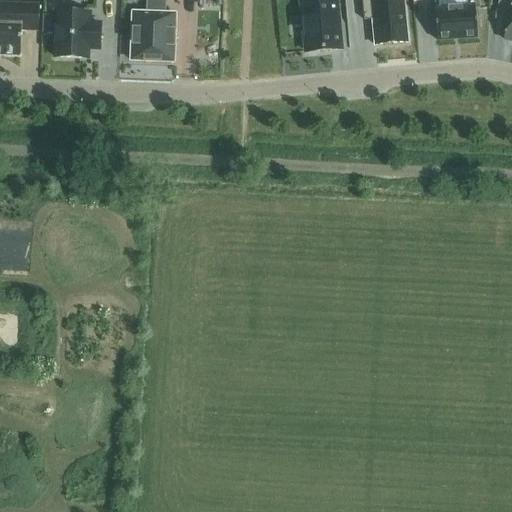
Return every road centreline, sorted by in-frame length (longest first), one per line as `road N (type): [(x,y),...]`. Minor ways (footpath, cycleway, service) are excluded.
road 1 (residential): [(0,86),(216,94),(485,67),(511,73)]
road 2 (track): [(511,176),(0,149)]
